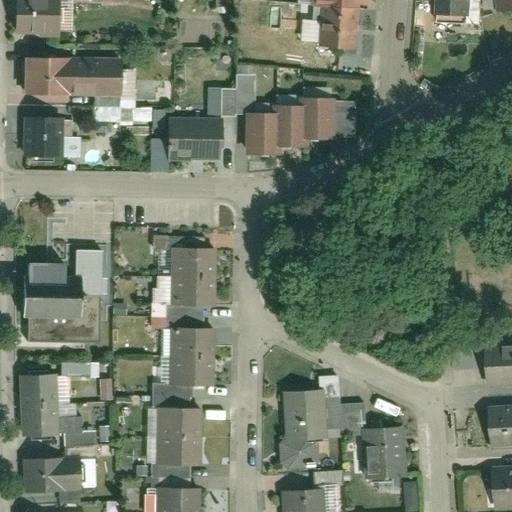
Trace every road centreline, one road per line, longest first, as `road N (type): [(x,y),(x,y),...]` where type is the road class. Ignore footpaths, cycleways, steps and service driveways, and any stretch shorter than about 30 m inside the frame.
road 1 (residential): [(449,511),(444,405),(252,313)]
road 2 (residential): [(0,185),(252,193)]
road 3 (residential): [(252,313),(255,511)]
road 4 (residential): [(252,193),(346,163),(402,107)]
road 5 (residential): [(252,313),(252,193)]
